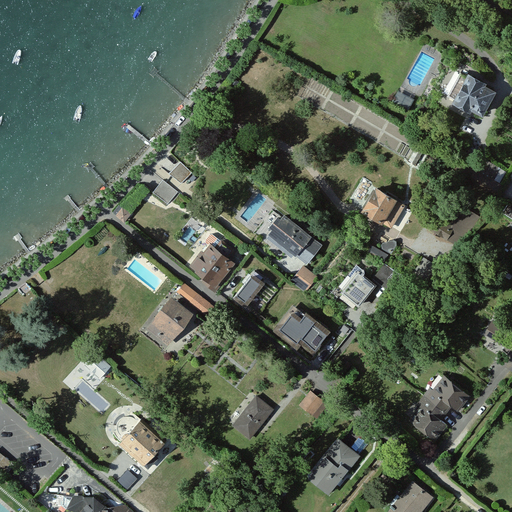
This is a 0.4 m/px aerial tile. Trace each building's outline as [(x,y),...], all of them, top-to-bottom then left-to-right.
[(455,99),(468,76),(461,72),(448,96),(455,99)] [(488,83),(469,73),(468,76),(455,99),(453,102),(471,112),(473,110),(484,116),(498,91),(487,85),(488,83)] [(469,146),(461,160),(472,167),(481,153),(469,146)] [(496,189),(508,170),(485,156),(473,175),(496,189)] [(175,167),(170,173),(182,183),(192,172),(181,162),(175,167)] [(177,192),(163,180),(152,191),(166,204),(177,192)] [(398,199),(376,187),(361,212),(383,224),(384,223),(397,201),(398,199)] [(511,216),(511,202),(508,200),(502,210),(511,216)] [(406,206),(397,201),(384,223),(392,228),(406,206)] [(480,215),(461,203),(449,222),(453,227),(445,237),(460,246),(480,215)] [(132,212),(123,206),(116,215),(125,221),(132,212)] [(296,256),(311,236),(284,214),(268,235),(296,256)] [(453,227),(449,222),(436,214),(428,227),(445,237),(453,227)] [(323,244),(311,236),(296,256),(307,265),(323,244)] [(380,243),(382,247),(391,253),(396,244),(396,240),(393,238),(382,241),(380,243)] [(205,278),(202,281),(216,292),(237,265),(235,264),(236,262),(211,242),(204,252),(201,250),(190,265),(196,269),(195,270),(205,278)] [(388,253),(367,242),(364,248),(383,261),(388,253)] [(442,267),(423,255),(408,277),(422,286),(424,284),(429,288),(442,271),(441,270),(442,267)] [(383,263),(372,277),(389,290),(400,276),(383,263)] [(318,277),(303,265),(291,281),(306,292),(318,277)] [(374,282),(356,267),(338,289),(357,304),(374,282)] [(255,271),(235,297),(245,305),(266,279),(255,271)] [(185,284),(178,293),(216,323),(223,314),(185,284)] [(194,314),(173,298),(147,330),(169,347),(194,314)] [(327,320),(309,306),(299,319),(302,321),(292,333),(308,346),(313,340),(323,348),(334,334),(322,325),(327,320)] [(511,331),(492,320),(484,331),(505,345),(503,348),(511,355),(511,331)] [(110,368),(95,354),(85,366),(100,379),(110,368)] [(351,363),(344,357),(334,371),(341,376),(351,363)] [(433,439),(446,423),(440,418),(451,405),(457,410),(470,394),(443,373),(431,388),(428,386),(416,402),(419,404),(407,418),(433,439)] [(323,400),(309,389),(299,403),(312,414),(323,400)] [(274,409),(257,397),(234,427),(251,440),(274,409)] [(166,442),(142,420),(120,444),(144,466),(166,442)] [(359,453),(337,436),(306,475),(327,492),(359,453)] [(15,465),(0,452),(0,469),(7,475),(15,465)] [(417,511),(431,495),(411,480),(385,511),(417,511)] [(84,496),(74,496),(69,507),(78,511),(133,511),(125,505),(111,507),(110,509),(95,497),(85,498),(84,496)]
